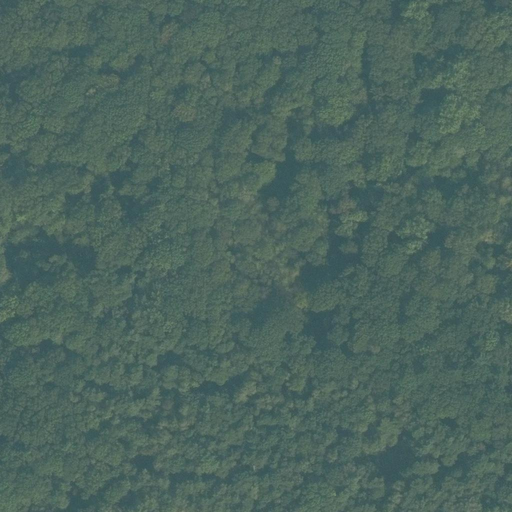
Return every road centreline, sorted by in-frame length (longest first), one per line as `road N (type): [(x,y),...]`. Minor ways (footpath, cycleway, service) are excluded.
road 1 (track): [(324,373),(385,236),(390,0)]
road 2 (track): [(270,372),(306,366),(511,430)]
